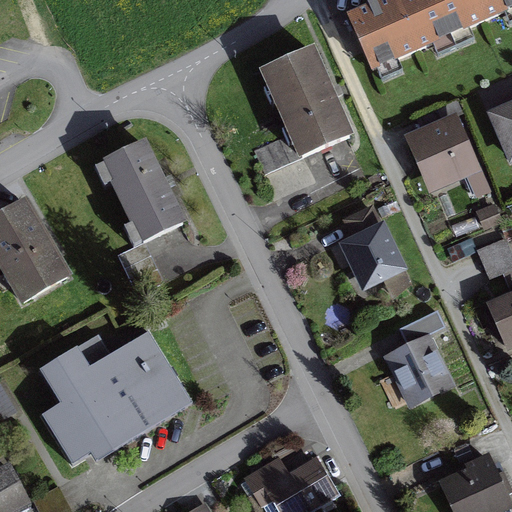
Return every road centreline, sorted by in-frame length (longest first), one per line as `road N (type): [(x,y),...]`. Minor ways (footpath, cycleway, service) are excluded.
road 1 (residential): [(318,409),(171,78)]
road 2 (residential): [(142,511),(318,409)]
road 3 (residential): [(171,78),(0,179)]
road 4 (residential): [(309,0),(171,78)]
